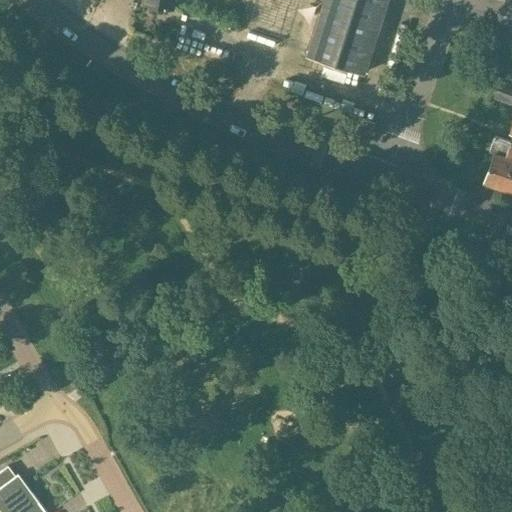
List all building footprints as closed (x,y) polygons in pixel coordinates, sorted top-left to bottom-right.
[(174,10),(175,0),(144,0),(144,4),(174,10)] [(325,0),(308,54),(365,73),(388,0),(325,0)] [(511,78),(502,75),(501,79),(494,98),(511,104),(511,78)] [(490,152),(495,153),(484,183),(503,190),(511,164),(511,125),(509,134),(511,135),(511,137),(511,141),(495,136),(490,152)] [(511,164),(503,190),(511,193),(511,164)] [(0,471),(0,505),(5,511),(50,511),(20,471),(15,474),(9,465),(0,471)]
